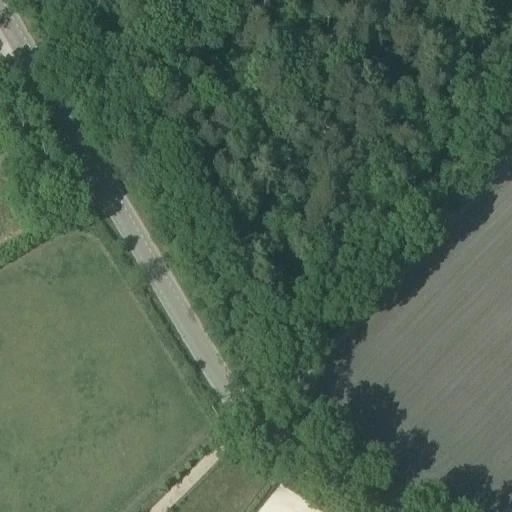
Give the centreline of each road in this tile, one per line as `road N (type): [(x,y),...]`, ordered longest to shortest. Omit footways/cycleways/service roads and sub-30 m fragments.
road 1 (tertiary): [(370,511),(239,408),(0,17)]
road 2 (track): [(511,154),(250,421)]
road 3 (track): [(158,511),(250,421)]
